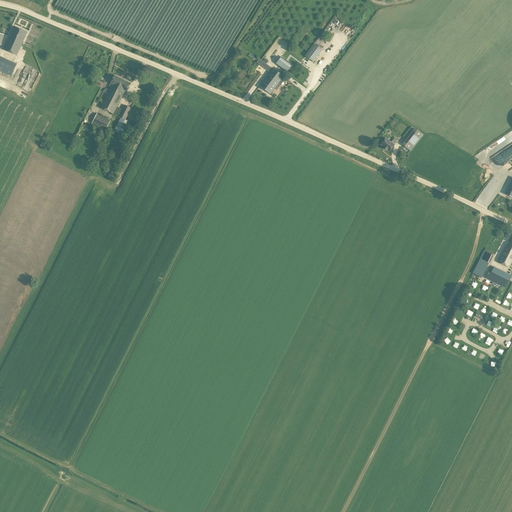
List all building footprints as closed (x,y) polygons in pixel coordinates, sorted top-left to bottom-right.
[(3,50),(17,56),(27,32),(14,27),(3,50)] [(313,62),(322,50),(314,44),(305,56),(313,62)] [(0,57),(0,70),(11,76),(17,64),(0,56),(0,57)] [(288,61),(286,60),(285,61),(281,58),(276,64),(286,72),(291,66),(287,62),(288,61)] [(273,69),(260,86),(264,89),(267,85),(268,86),(269,85),(268,84),(271,79),(270,79),(276,71),(273,69)] [(267,85),(264,89),(270,94),(274,89),(274,88),(277,90),(280,86),(278,84),(283,77),(276,71),(270,79),(271,79),(268,84),(269,85),(268,86),(267,85)] [(112,84),(100,107),(113,114),(118,104),(113,102),(117,95),(120,88),(119,87),(123,80),(114,75),(110,83),(112,84)] [(117,95),(113,102),(118,104),(125,91),(126,91),(130,83),(123,80),(119,87),(120,88),(117,95)] [(124,105),(118,117),(125,120),(131,108),(124,105)] [(96,114),(92,123),(105,130),(110,120),(96,114)] [(391,143),(386,139),(381,145),(384,147),(383,148),(386,150),(386,149),(389,151),(394,145),(397,141),(394,138),(391,143)] [(407,141),(403,145),(410,151),(414,147),(407,141)] [(508,253),(504,251),(498,262),(508,267),(511,260),(506,257),(508,253)] [(511,276),(508,275),(505,280),(490,273),(488,272),(486,278),(505,288),(511,276)]
